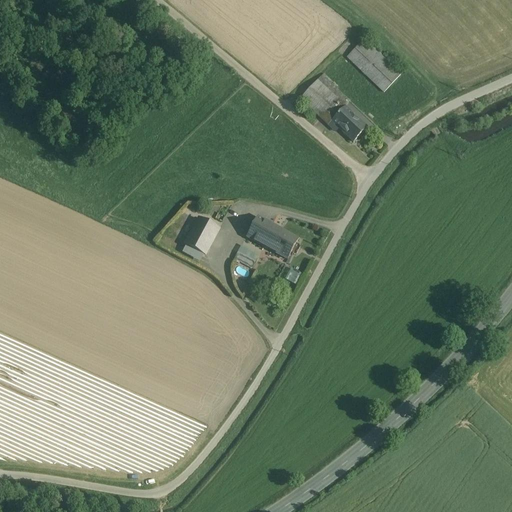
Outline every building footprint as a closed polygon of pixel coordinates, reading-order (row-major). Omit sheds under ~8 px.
[(402,73),(366,39),(348,59),(383,93),(402,73)] [(338,101),(321,119),(324,121),(321,124),(326,128),(328,126),(334,131),(337,128),(331,122),(345,108),(350,103),(322,77),(317,82),(338,101)] [(338,101),(317,82),(301,100),(321,119),(338,101)] [(367,128),(345,108),(331,122),(337,128),(342,132),(341,132),(353,143),(364,132),(367,128)] [(298,240),(282,231),(257,218),(247,238),(288,260),(298,240)] [(219,230),(199,219),(186,244),(205,255),(219,230)] [(242,245),(237,260),(255,267),(261,252),(242,245)] [(299,284),(303,272),(293,268),(288,280),(299,284)]
